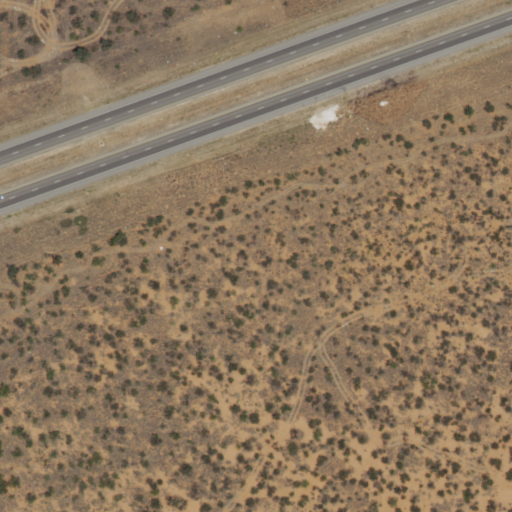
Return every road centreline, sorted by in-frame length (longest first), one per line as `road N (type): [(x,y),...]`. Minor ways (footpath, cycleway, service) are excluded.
road 1 (motorway): [(0,200),(511,16)]
road 2 (motorway): [(436,0),(0,157)]
